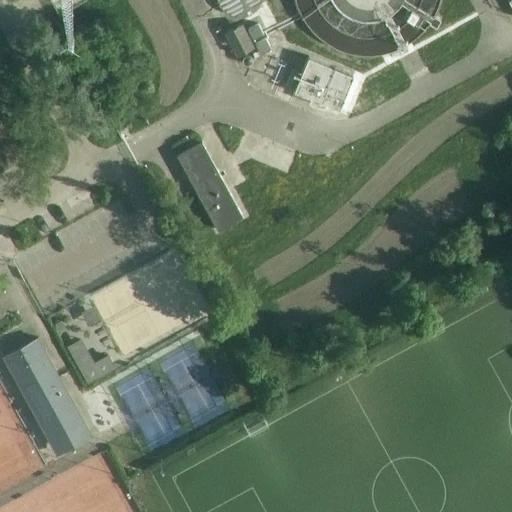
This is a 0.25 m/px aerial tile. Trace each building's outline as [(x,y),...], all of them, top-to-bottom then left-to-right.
[(224,10),(231,14),(239,16),(247,15),(254,12),(259,6),(261,0),(217,0),(219,4),(224,10)] [(255,46),(243,22),(224,32),(236,55),(255,46)] [(260,41),(256,43),(261,53),(271,48),(267,41),(265,38),(260,41)] [(306,62),(294,90),(310,97),(309,101),(316,104),(317,103),(318,99),(319,100),(339,108),(352,76),(353,74),(319,60),(309,55),(308,56),(306,62)] [(0,111),(0,169),(24,157),(0,111)] [(202,141),(177,155),(219,229),(243,215),(202,141)] [(38,335),(1,355),(56,454),(92,434),(38,335)] [(87,358),(77,364),(87,383),(98,377),(115,367),(108,353),(94,361),(91,356),(87,358)]
